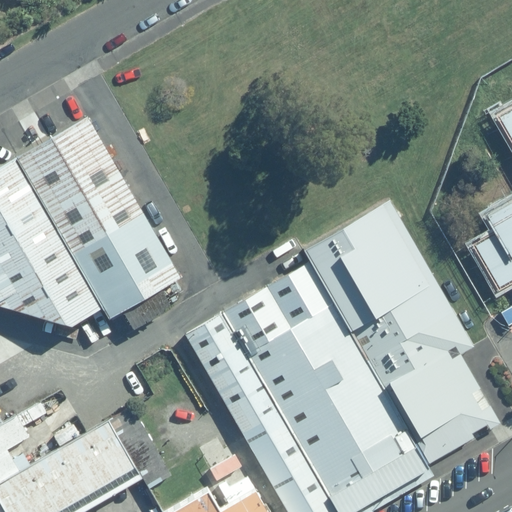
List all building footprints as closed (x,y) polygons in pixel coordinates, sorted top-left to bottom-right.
[(511,98),(495,108),(511,136),(511,193),(504,199),(501,193),(488,200),(490,206),(486,208),(494,225),(473,237),(500,283),(511,276),(511,98)] [(88,112),(17,152),(102,304),(111,316),(124,308),(136,329),(175,308),(163,286),(180,277),(88,112)] [(17,152),(0,160),(0,303),(69,322),(102,304),(17,152)] [(473,345),(391,201),(305,250),(310,259),(427,463),(504,419),(464,350),(473,345)] [(223,309),(339,511),(356,511),(431,470),(427,463),(310,259),(223,309)] [(339,511),(223,309),(184,331),(288,511),(339,511)] [(6,418),(0,421),(0,480),(34,461),(23,440),(33,434),(20,411),(6,418)] [(34,461),(1,480),(17,511),(78,511),(148,472),(112,415),(34,461)] [(267,511),(234,451),(206,466),(213,478),(239,463),(245,473),(226,483),(222,477),(213,482),(223,500),(217,504),(205,482),(158,510),(159,511),(267,511)] [(17,511),(1,480),(0,481),(0,511),(17,511)]
